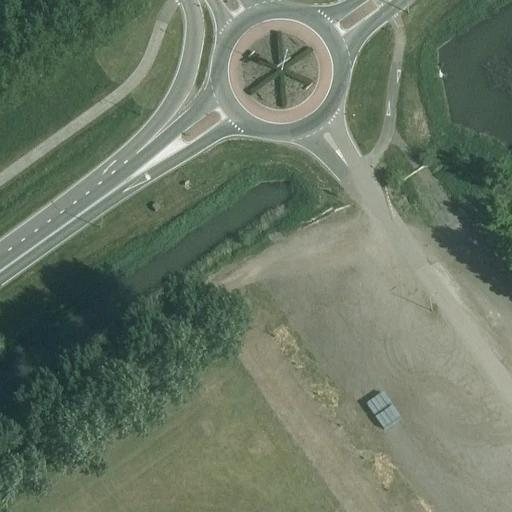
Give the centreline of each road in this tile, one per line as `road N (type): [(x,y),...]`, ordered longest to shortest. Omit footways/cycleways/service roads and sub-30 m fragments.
road 1 (track): [(0,446),(271,253),(382,217)]
road 2 (unclassified): [(317,125),(511,398)]
road 3 (unknown): [(388,224),(393,297),(501,511)]
road 4 (primary): [(323,24),(292,10),(246,21),(224,49),(222,91)]
road 5 (primary): [(0,272),(125,182)]
road 6 (primary): [(222,91),(125,182)]
road 7 (primary): [(125,182),(243,121)]
